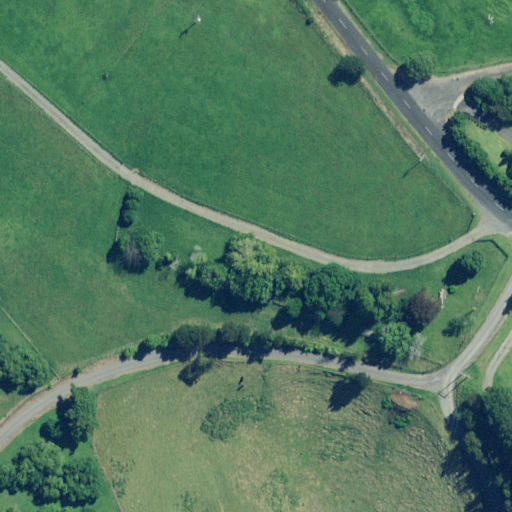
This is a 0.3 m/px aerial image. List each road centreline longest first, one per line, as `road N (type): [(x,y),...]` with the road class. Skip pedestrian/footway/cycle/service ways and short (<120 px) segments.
road 1 (unclassified): [(511,221),(463,174),(321,0)]
road 2 (track): [(511,293),(446,383),(454,419),(499,511)]
